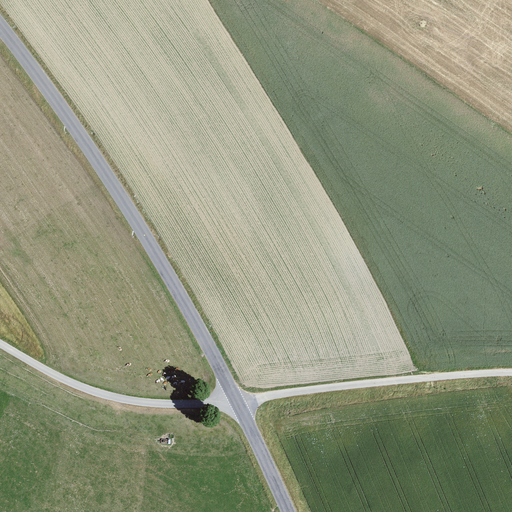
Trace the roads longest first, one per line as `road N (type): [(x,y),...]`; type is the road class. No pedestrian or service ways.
road 1 (tertiary): [(289,511),(149,242),(0,25)]
road 2 (track): [(0,343),(128,400),(238,404),(302,389),(511,373)]
